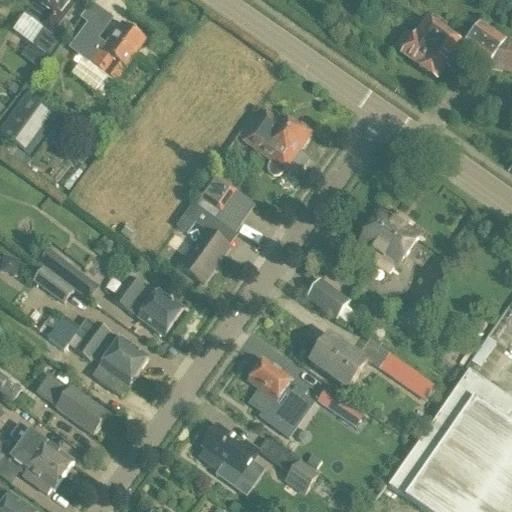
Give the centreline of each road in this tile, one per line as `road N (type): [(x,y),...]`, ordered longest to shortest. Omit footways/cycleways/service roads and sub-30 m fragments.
road 1 (unclassified): [(92,511),(385,114)]
road 2 (tertiary): [(385,114),(224,0)]
road 3 (tertiary): [(511,204),(385,114)]
